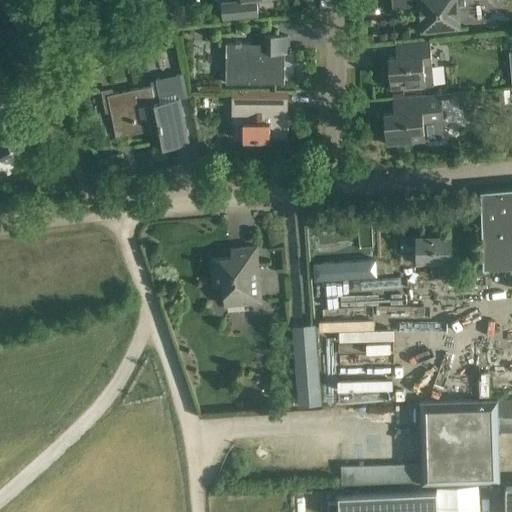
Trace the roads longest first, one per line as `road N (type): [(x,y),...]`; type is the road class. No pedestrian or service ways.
road 1 (track): [(0,501),(100,407),(152,310),(117,207)]
road 2 (unclassified): [(0,219),(336,186)]
road 3 (track): [(152,310),(193,427),(199,511)]
road 4 (residential): [(336,186),(337,0)]
road 5 (unclassified): [(336,186),(511,171)]
